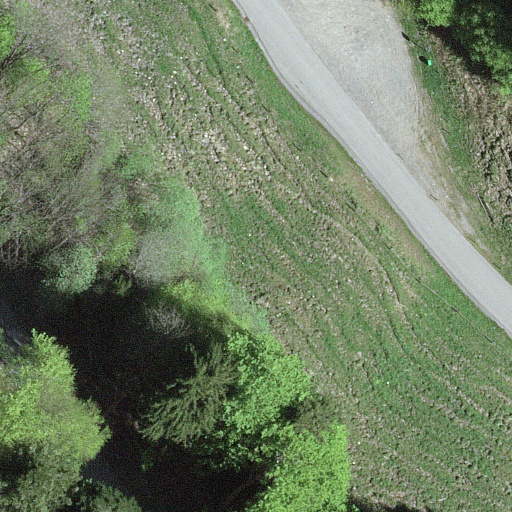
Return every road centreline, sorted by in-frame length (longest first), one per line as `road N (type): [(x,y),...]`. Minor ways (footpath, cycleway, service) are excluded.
road 1 (unclassified): [(256,0),(455,254),(511,311)]
road 2 (track): [(114,511),(68,456),(0,327)]
